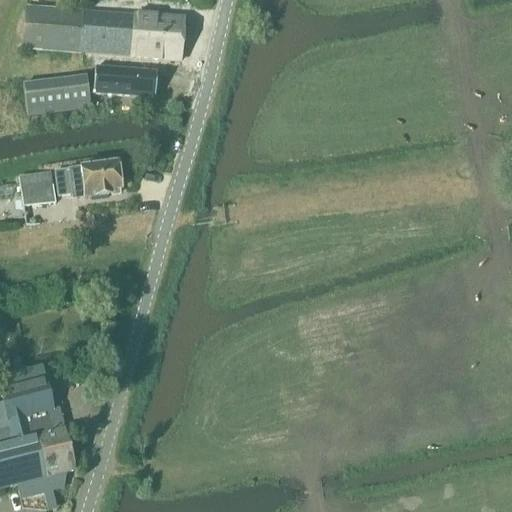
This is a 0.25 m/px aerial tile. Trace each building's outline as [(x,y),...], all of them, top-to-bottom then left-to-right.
[(85,14),(24,9),(20,52),(82,56),(82,55),(188,63),(191,21),(140,17),(140,19),(85,15),(85,14)] [(156,74),(95,69),(93,97),(155,102),(156,74)] [(23,90),(27,122),(89,113),(85,81),(23,90)] [(117,165),(53,174),(57,199),(70,197),(71,202),(82,200),(82,202),(121,194),(117,165)] [(21,195),(53,191),(51,175),(19,180),(21,195)] [(53,191),(21,195),(22,206),(23,209),(23,210),(55,206),(53,191)] [(43,384),(0,395),(4,407),(7,419),(49,408),(43,384)] [(0,490),(16,487),(20,501),(63,490),(66,475),(74,473),(64,433),(32,441),(26,420),(8,424),(7,419),(4,407),(0,408),(0,490)]
